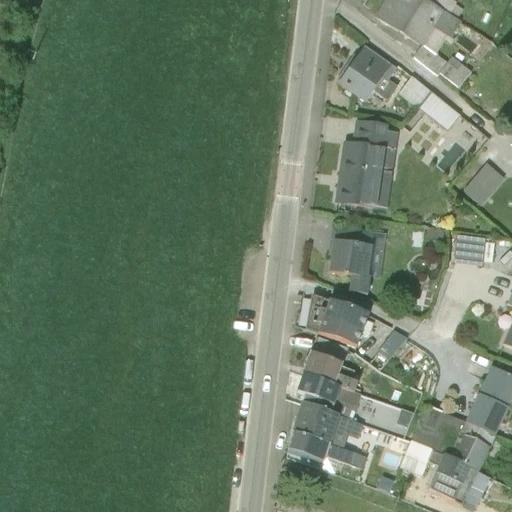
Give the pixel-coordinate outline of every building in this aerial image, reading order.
[(441,16),(415,0),(385,0),(372,21),(420,52),(421,51),(441,16)] [(415,0),(441,16),(452,23),(459,13),(453,9),(454,7),(443,0),(415,0)] [(441,16),(421,51),(423,52),(415,64),(435,81),(437,78),(456,93),(469,76),(449,61),(445,67),(434,58),(441,46),(447,50),(451,45),(448,43),(459,27),(452,23),(441,16)] [(355,61),(337,87),(335,89),(362,108),(371,96),(389,69),(362,51),(355,61)] [(337,87),(355,61),(352,59),(334,85),(337,87)] [(389,69),(371,96),(385,106),(395,91),(386,85),(395,73),(389,69)] [(429,125),(442,108),(409,81),(396,98),(429,125)] [(442,108),(429,125),(444,135),(457,118),(442,108)] [(341,146),(332,207),(384,215),(395,137),(385,136),(386,130),(353,125),(349,147),(341,146)] [(484,168),(461,195),(479,210),(502,183),(484,168)] [(462,203),(458,208),(472,219),(476,213),(462,203)] [(370,250),(366,280),(368,280),(368,282),(377,283),(383,238),(329,229),(325,260),(326,260),(329,244),(370,250)] [(455,239),(451,268),(479,271),(482,242),(455,239)] [(329,244),(326,260),(324,278),(347,281),(365,284),(366,280),(370,250),(329,244)] [(365,284),(347,281),(344,298),(365,302),(368,282),(368,280),(366,280),(365,284)] [(511,312),(511,319),(500,349),(511,353),(511,289),(504,309),(511,312)] [(307,315),(301,331),(356,350),(366,318),(312,299),(307,315)] [(304,364),(301,374),(333,389),(334,389),(348,396),(353,375),(338,372),(346,351),(312,340),(304,364)] [(365,344),(354,357),(366,367),(377,355),(365,344)] [(462,426),(492,441),(493,442),(507,412),(511,401),(511,380),(488,369),(482,383),(475,397),(462,426)] [(330,417),(350,424),(358,399),(348,396),(334,389),(333,389),(301,374),(293,396),(332,409),(330,417)] [(333,451),(340,453),(345,440),(345,439),(357,443),(361,428),(350,424),(330,417),(299,407),(289,437),(333,451)] [(408,445),(430,455),(438,458),(442,449),(451,452),(457,438),(462,426),(422,411),(408,445)] [(375,423),(371,432),(391,439),(395,429),(375,423)] [(462,426),(457,438),(487,453),(492,441),(462,426)] [(333,451),(289,437),(287,443),(286,447),(283,455),(319,467),(317,474),(333,479),(335,473),(336,468),(337,467),(348,470),(349,467),(357,470),(356,473),(355,474),(360,475),(364,461),(360,459),(340,453),(333,451)] [(457,438),(451,452),(447,462),(476,477),(487,453),(457,438)] [(430,455),(408,445),(397,472),(419,481),(430,455)] [(438,458),(430,455),(425,467),(433,471),(430,477),(433,478),(425,497),(457,511),(460,511),(476,477),(447,462),(451,452),(442,449),(438,458)]
